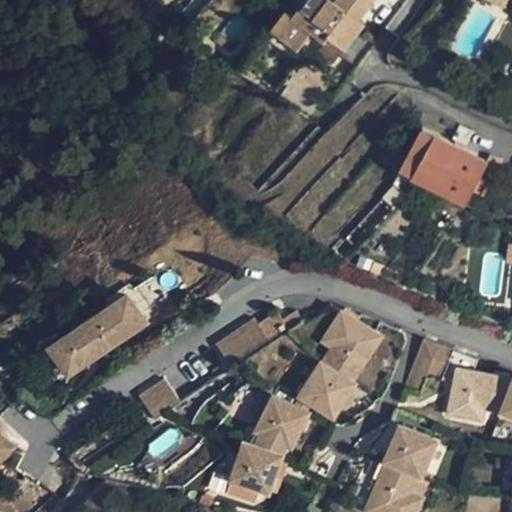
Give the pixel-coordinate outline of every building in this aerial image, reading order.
[(358,20),(370,0),(303,0),(288,23),(278,16),(266,35),(294,54),(308,34),(321,42),(324,38),(344,51),(362,23),(358,20)] [(492,160),(425,129),(406,173),(471,204),(492,160)] [(123,291),(93,315),(113,341),(144,317),(123,291)] [(355,370),(384,327),(350,304),(339,320),(352,330),(334,356),(329,353),(307,385),(337,406),(360,373),(355,370)] [(240,366),(303,316),(294,305),(282,314),(277,309),(262,319),(259,314),(222,344),(240,366)] [(113,341),(93,315),(79,326),(99,351),(113,341)] [(99,351),(79,326),(49,350),(69,375),(99,351)] [(486,353),(428,331),(414,359),(463,370),(456,405),(490,412),(493,401),(508,407),(511,408),(511,371),(483,365),(486,353)] [(188,403),(168,378),(143,396),(164,422),(188,403)] [(256,422),(261,424),(275,388),(271,387),(256,422)] [(261,424),(294,437),(300,439),(314,402),(275,388),(261,424)] [(414,484),(421,466),(425,466),(439,428),(398,414),(385,453),(389,454),(371,505),(389,511),(418,511),(427,489),(414,484)] [(256,437),(289,449),(294,437),(261,424),(256,437)] [(0,431),(0,462),(16,446),(13,443),(0,431)] [(275,485),(289,449),(256,437),(252,435),(238,470),(275,485)]
